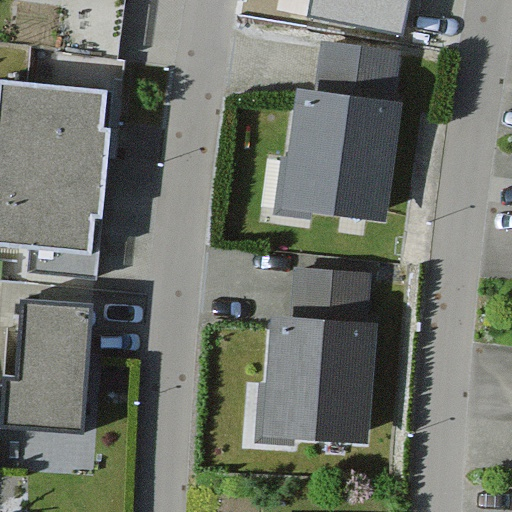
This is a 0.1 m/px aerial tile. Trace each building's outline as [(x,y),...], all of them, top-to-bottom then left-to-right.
[(348,0),(344,18),(398,32),(406,0),(348,0)] [(324,42),(314,92),(301,90),(284,210),(388,224),(405,107),(390,105),(399,56),(324,42)] [(60,47),(59,69),(109,72),(110,49),(60,47)] [(110,98),(6,88),(0,150),(0,254),(94,263),(97,224),(107,225),(115,137),(106,136),(110,98)] [(369,281),(298,275),(293,321),(271,319),(265,390),(271,390),(267,437),(370,447),(381,331),(365,330),(369,281)] [(98,313),(29,310),(26,386),(10,385),(7,438),(91,442),(98,313)]
